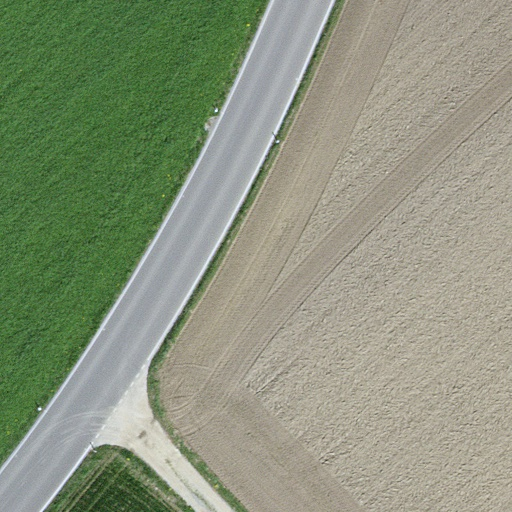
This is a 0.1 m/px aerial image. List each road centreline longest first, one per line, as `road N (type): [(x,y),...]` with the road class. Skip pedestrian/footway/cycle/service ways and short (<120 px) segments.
road 1 (tertiary): [(10,511),(98,397),(259,106),(304,0)]
road 2 (track): [(207,511),(98,397)]
